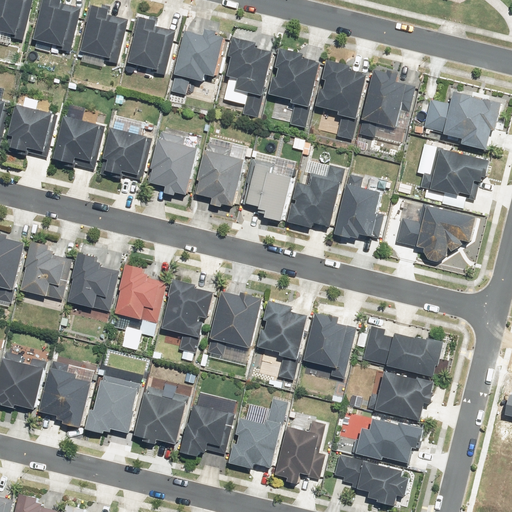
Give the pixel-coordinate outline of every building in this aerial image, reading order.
[(11,38),(25,42),(35,0),(0,0),(0,31),(11,35),(11,38)] [(58,50),(72,53),(83,9),(64,4),(65,0),(43,0),(41,11),(44,12),(37,41),(59,46),(58,50)] [(105,61),(119,65),(131,21),(112,16),(114,8),(105,6),(104,9),(92,6),(88,23),(91,24),(84,52),(106,58),(105,61)] [(153,73),(167,76),(178,32),(159,27),(161,19),(152,17),(151,20),(140,18),(136,35),(139,35),(132,64),(154,69),(153,73)] [(174,92),(188,96),(192,80),(207,83),(209,76),(219,78),(228,42),(228,39),(219,37),(220,33),(208,30),(207,37),(189,33),(189,32),(174,92)] [(250,94),(245,115),(261,118),(277,53),(259,49),(260,44),(237,39),(232,58),(234,58),(230,77),(242,80),(239,91),(250,94)] [(292,125),(308,129),(324,64),(306,59),(307,56),(283,50),(279,69),(282,70),(280,79),(277,78),(272,96),(295,101),(295,105),(297,105),(292,125)] [(339,137),(356,141),(371,76),(367,76),(367,75),(353,71),(354,67),(330,62),(326,81),(329,82),(327,91),(324,90),(319,108),(343,113),(342,116),(344,117),(339,137)] [(378,71),(362,135),(377,139),(380,125),(400,130),(404,110),(412,112),(418,88),(400,83),(402,74),(391,71),(390,74),(378,71)] [(442,142),(491,154),(496,135),(500,136),(508,101),(455,88),(451,104),(435,100),(428,130),(444,134),(442,142)] [(13,104),(0,101),(0,146),(3,147),(13,104)] [(8,152),(29,157),(30,154),(50,158),(61,116),(19,106),(8,152)] [(55,161),(77,167),(78,166),(97,171),(108,128),(66,117),(55,161)] [(103,175),(125,180),(126,173),(142,176),(151,138),(115,129),(108,158),(107,158),(103,175)] [(179,194),(190,196),(202,150),(186,146),(188,138),(164,133),(155,168),(154,167),(150,184),(170,188),(168,195),(178,197),(179,194)] [(226,205),(237,208),(248,161),(232,157),(234,150),(210,144),(201,182),(203,182),(199,196),(206,198),(206,197),(216,200),(215,206),(225,209),(226,205)] [(423,188),(462,197),(463,194),(475,197),(478,182),(485,184),(487,175),(490,175),(494,162),(445,151),(446,149),(439,148),(432,175),(426,174),(423,188)] [(269,219),(285,222),(295,179),(275,175),(277,165),(254,160),(244,205),(263,209),(262,214),(270,216),(269,219)] [(291,223),(316,229),(317,224),(334,229),(348,170),(332,166),(329,178),(313,174),(310,186),(301,184),(297,201),(300,202),(299,205),(296,204),(291,223)] [(366,179),(351,175),(335,235),(353,240),(354,238),(362,240),(363,235),(374,238),(385,194),(364,188),(366,179)] [(405,219),(399,243),(428,250),(428,253),(432,261),(442,263),(450,258),(452,249),(455,253),(467,246),(464,242),(474,244),(481,219),(425,205),(421,223),(405,219)] [(0,295),(0,300),(15,304),(29,244),(10,240),(11,236),(0,233),(0,287),(2,288),(0,295)] [(25,292),(65,301),(75,260),(57,256),(58,253),(52,251),(53,247),(35,243),(29,268),(30,269),(25,292)] [(72,304),(113,313),(122,272),(104,268),(105,264),(100,263),(101,259),(82,254),(76,280),(78,280),(72,304)] [(119,315),(160,324),(169,283),(152,279),(152,276),(147,274),(148,270),(129,266),(123,292),(125,292),(119,315)] [(174,298),(166,330),(186,334),(182,350),(199,354),(203,339),(204,339),(207,324),(202,323),(203,318),(211,320),(218,294),(199,289),(200,286),(177,280),(172,298),(174,298)] [(225,292),(210,353),(226,357),(229,344),(254,350),(267,300),(256,298),(257,297),(244,293),(243,297),(225,292)] [(281,377),(297,381),(312,317),(295,313),(296,308),(272,302),(268,321),(271,322),(269,331),(265,330),(261,348),(284,354),(283,357),(286,358),(281,377)] [(334,377),(348,380),(359,329),(342,325),(343,319),(332,316),(332,317),(319,314),(308,362),(336,368),(334,377)] [(390,367),(437,378),(440,367),(442,367),(448,343),(430,339),(430,341),(419,338),(418,339),(399,334),(397,339),(386,336),(388,330),(374,327),(365,360),(391,366),(390,367)] [(5,407),(18,409),(19,406),(38,411),(50,363),(35,359),(33,366),(23,363),(24,356),(8,353),(0,385),(0,403),(6,405),(5,407)] [(67,425),(84,430),(96,383),(80,380),(81,376),(70,373),(72,365),(56,361),(43,413),(62,417),(61,421),(67,422),(67,425)] [(378,411),(424,422),(428,404),(435,406),(437,394),(436,394),(438,383),(421,379),(420,380),(388,373),(383,396),(374,394),(370,408),(379,410),(378,411)] [(115,430),(133,435),(139,412),(137,412),(144,385),(106,376),(98,411),(94,411),(89,431),(107,435),(108,432),(114,434),(115,430)] [(161,441),(180,446),(192,397),(177,394),(175,400),(165,398),(166,391),(150,387),(138,437),(148,439),(147,443),(160,446),(161,441)] [(238,445),(233,464),(257,470),(258,465),(275,470),(291,404),(276,400),(269,425),(244,419),(240,436),(243,437),(241,446),(238,445)] [(196,405),(184,454),(202,458),(203,453),(209,455),(210,451),(228,455),(238,415),(196,405)] [(304,474),(314,477),(323,438),(325,439),(328,425),(314,422),(312,433),(291,428),(279,476),(292,479),(291,483),(301,485),(304,474)] [(381,503),(398,508),(401,497),(409,498),(413,479),(406,477),(407,472),(367,463),(368,462),(342,456),(337,476),(347,478),(346,482),(355,485),(355,488),(373,493),(372,499),(382,501),(381,503)] [(62,511),(46,508),(46,505),(41,504),(42,499),(24,495),(19,511),(62,511)] [(0,511),(13,511),(16,501),(0,497),(0,511)]
